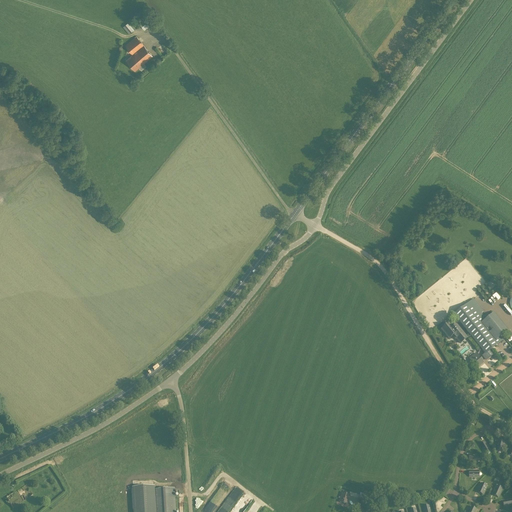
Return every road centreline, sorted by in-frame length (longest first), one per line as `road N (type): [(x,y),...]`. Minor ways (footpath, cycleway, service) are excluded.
road 1 (primary): [(0,458),(163,365),(294,213)]
road 2 (track): [(292,215),(162,36),(121,35),(20,0)]
road 3 (unclassified): [(511,427),(465,394),(386,272),(315,226)]
road 4 (unclassified): [(315,226),(326,192),(470,0)]
road 5 (primary): [(294,213),(454,0)]
road 6 (unclassified): [(171,378),(315,226)]
road 7 (unclassified): [(0,475),(98,427),(171,378)]
road 8 (unclassified): [(189,511),(183,416),(171,378)]
